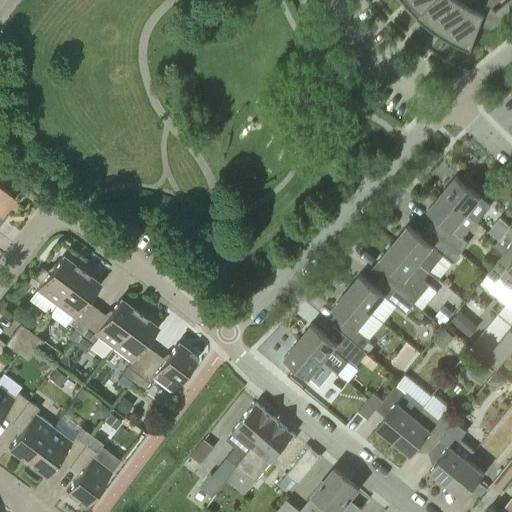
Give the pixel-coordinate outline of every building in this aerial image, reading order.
[(472,49),(481,25),(485,14),(484,13),(469,6),(459,0),(403,0),(405,2),(418,16),(431,26),(444,35),(459,44),(472,49)] [(488,0),(484,13),(485,14),(481,25),(492,29),(511,12),(511,0),(509,0),(496,11),(492,6),(499,0),(488,0)] [(492,204),(456,175),(442,192),(467,213),(476,220),(478,222),(492,204)] [(0,224),(8,214),(4,211),(14,197),(0,186),(0,224)] [(476,220),(467,213),(442,192),(428,209),(438,217),(430,226),(438,233),(461,252),(470,241),(463,236),(476,220)] [(438,233),(430,226),(422,236),(408,224),(394,241),(430,271),(444,253),(454,261),(461,252),(438,233)] [(493,246),(504,253),(511,244),(511,243),(511,229),(509,227),(500,239),(493,246)] [(424,278),(430,271),(394,241),(380,258),(390,266),(382,276),(390,282),(415,302),(430,284),(424,278)] [(511,245),(511,244),(504,253),(487,273),(497,281),(499,278),(511,287),(511,245)] [(55,304),(81,269),(62,255),(49,272),(42,267),(34,279),(41,284),(36,290),(55,304)] [(80,331),(97,308),(87,301),(100,283),(81,269),(55,304),(73,318),(69,322),(80,331)] [(390,282),(382,276),(375,285),(361,273),(347,290),(371,311),(385,294),(407,313),(415,302),(390,282)] [(357,328),(371,311),(347,290),(332,308),(342,316),(334,325),(342,331),(363,347),(370,339),(357,328)] [(113,348),(139,312),(120,298),(107,316),(97,308),(80,331),(74,339),(87,350),(98,336),(113,348)] [(449,315),(441,308),(435,315),(443,322),(449,315)] [(451,320),(460,327),(469,317),(461,309),(451,320)] [(127,389),(132,382),(155,352),(145,344),(158,327),(139,312),(113,348),(131,361),(121,374),(122,374),(117,381),(127,389)] [(13,333),(35,349),(42,340),(20,323),(13,333)] [(342,331),(334,325),(327,334),(313,323),(299,340),(323,360),(334,347),(356,366),(368,351),(363,347),(342,331)] [(455,336),(445,328),(434,341),(443,349),(455,336)] [(35,349),(13,333),(5,344),(27,360),(35,349)] [(309,377),(323,360),(299,340),(285,357),(309,377)] [(155,352),(132,382),(143,390),(152,377),(171,391),(193,362),(198,357),(178,341),(165,359),(155,352)] [(63,352),(56,361),(66,368),(69,364),(68,355),(63,352)] [(51,366),(45,357),(40,360),(36,363),(41,371),(51,366)] [(494,370),(480,357),(468,371),(482,383),(494,370)] [(67,376),(55,368),(49,376),(61,385),(67,376)] [(496,384),(503,383),(507,377),(498,369),(490,379),(496,384)] [(394,439),(423,405),(396,383),(383,400),(376,408),(385,415),(377,425),(394,439)] [(11,422),(28,400),(17,392),(14,396),(0,385),(0,416),(2,415),(11,422)] [(376,408),(383,400),(373,392),(359,410),(368,417),(376,408)] [(27,461),(54,426),(36,413),(39,408),(28,400),(11,422),(21,430),(8,447),(27,461)] [(111,409),(100,401),(92,411),(103,419),(111,409)] [(236,464),(276,417),(257,401),(226,438),(235,445),(227,455),(213,473),(210,470),(200,482),(215,494),(227,477),(236,464)] [(429,451),(455,420),(444,411),(439,418),(423,405),(394,439),(412,453),(419,444),(429,451)] [(121,420),(110,412),(104,419),(116,428),(121,420)] [(236,464),(227,477),(246,492),(295,432),(276,417),(236,464)] [(447,483),(468,458),(475,449),(461,438),(468,431),(455,420),(429,451),(438,459),(430,468),(447,483)] [(69,466),(92,435),(81,426),(71,440),(54,426),(27,461),(46,476),(59,458),(69,466)] [(92,435),(69,466),(79,473),(66,491),(86,506),(90,500),(90,499),(112,470),(93,456),(103,443),(92,435)] [(200,462),(214,446),(204,438),(190,454),(200,462)] [(298,483),(321,455),(309,446),(286,474),(298,483)] [(468,458),(447,483),(464,496),(472,487),(481,494),(487,487),(478,479),(484,472),(468,458)] [(503,493),(511,482),(511,471),(505,466),(491,484),(503,493)] [(349,497),(358,486),(336,467),(301,509),(286,497),(274,511),(357,511),(362,507),(361,506),(358,509),(348,501),(350,498),(349,497)] [(511,511),(511,496),(499,511),(491,505),(485,511),(511,511)]
